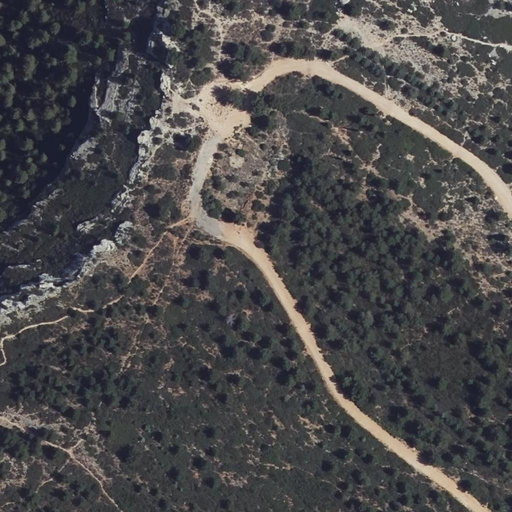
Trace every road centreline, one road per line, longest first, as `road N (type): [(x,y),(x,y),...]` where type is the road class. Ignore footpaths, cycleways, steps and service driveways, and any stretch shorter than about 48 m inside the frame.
road 1 (track): [(477,511),(345,396),(277,283),(230,225),(200,203)]
road 2 (track): [(321,69),(460,151),(511,205)]
road 3 (track): [(200,203),(210,165),(244,104),(272,73),(301,60),(321,69)]
